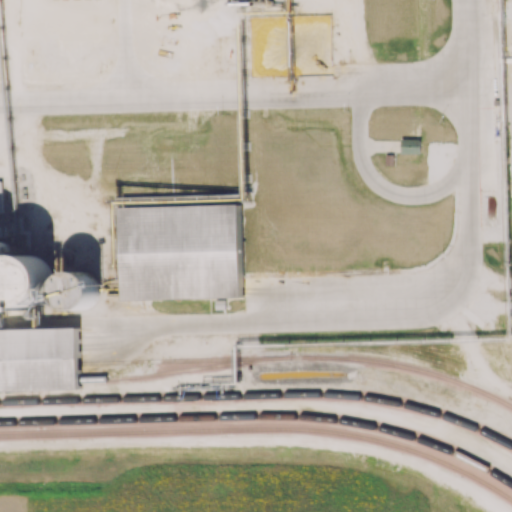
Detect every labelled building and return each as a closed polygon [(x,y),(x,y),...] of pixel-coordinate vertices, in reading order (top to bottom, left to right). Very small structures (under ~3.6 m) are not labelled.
[(401,153),(401,138),(420,138),(420,153),(401,153)] [(394,154),(394,166),(385,166),(385,154),(394,154)] [(122,300),(120,207),(240,204),(242,297),(122,300)] [(11,261),(11,254),(11,249),(8,244),(4,241),(0,240),(0,288),(4,288),(7,295),(13,300),(19,304),(26,306),(33,306),(40,303),(46,299),(51,293),(54,286),(55,279),(53,272),(50,265),(45,260),(39,256),(31,254),(24,255),(17,257),(11,261)] [(80,310),(87,309),(93,306),(97,301),(100,295),(100,288),(98,281),(93,276),(87,273),(81,271),(74,273),(68,276),(64,281),(61,287),(61,294),(64,300),(68,306),(74,309),(80,310)] [(0,389),(0,328),(79,328),(80,389),(0,389)]
